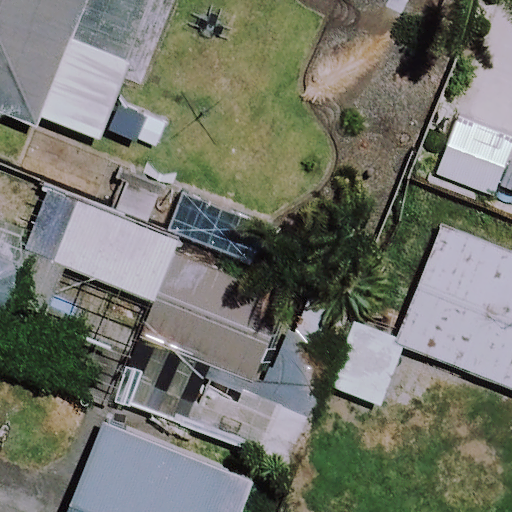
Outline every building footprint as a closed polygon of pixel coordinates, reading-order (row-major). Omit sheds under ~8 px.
[(0,0),(0,109),(97,149),(132,62),(65,35),(79,0),(0,0)] [(511,41),(470,25),(410,176),(511,216),(511,41)] [(176,241),(74,201),(50,262),(156,304),(143,339),(256,383),(289,300),(171,254),(176,241)] [(0,308),(30,231),(0,219),(0,308)] [(394,342),(511,388),(511,254),(440,226),(394,342)] [(238,511),(251,482),(90,417),(50,511),(238,511)]
